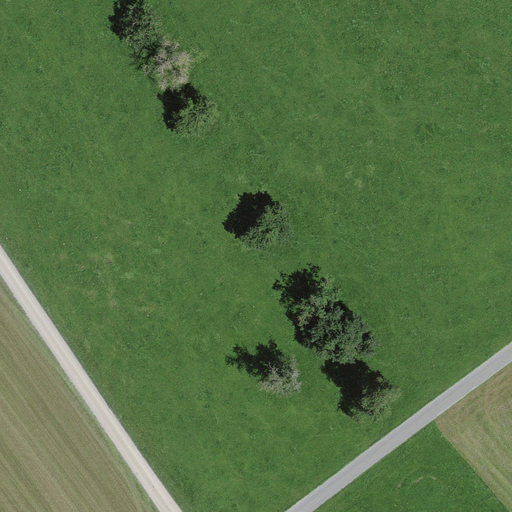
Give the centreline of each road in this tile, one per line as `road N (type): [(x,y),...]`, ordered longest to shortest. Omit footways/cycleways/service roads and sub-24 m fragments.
road 1 (track): [(0,227),(179,511)]
road 2 (unclassified): [(311,511),(511,360)]
